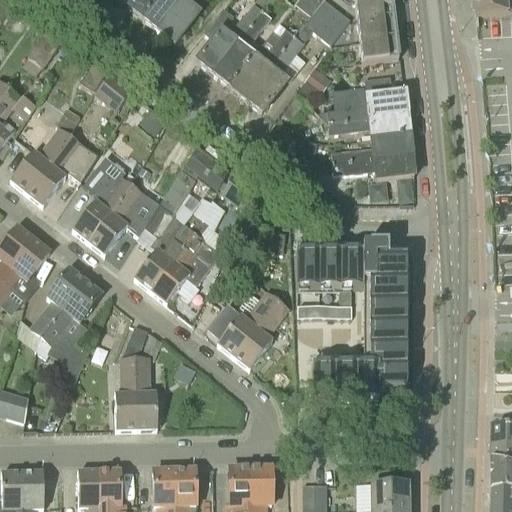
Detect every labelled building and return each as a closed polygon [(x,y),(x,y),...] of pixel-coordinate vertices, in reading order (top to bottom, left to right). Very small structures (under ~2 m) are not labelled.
[(0,0),(0,27),(18,7),(8,0),(0,0)] [(111,0),(125,11),(133,0),(111,0)] [(140,23),(158,0),(133,0),(125,11),(140,23)] [(156,35),(184,0),(158,0),(140,23),(156,35)] [(184,0),(156,35),(173,49),(197,20),(189,14),(200,0),(184,0)] [(211,80),(261,17),(273,1),(271,0),(261,0),(246,19),(245,18),(226,43),(220,38),(233,22),(222,13),(202,38),(212,46),(195,67),(211,80)] [(310,22),(323,4),(317,0),(301,0),(294,9),(310,22)] [(511,0),(473,0),(474,6),(473,9),(474,14),(475,17),(475,20),(511,18),(511,0)] [(356,27),(392,23),(390,3),(354,8),(356,27)] [(261,17),(211,80),(228,93),(252,63),(243,56),(269,23),(261,17)] [(294,42),(244,106),(260,118),(284,88),(275,81),(295,57),(294,56),(317,27),(310,22),(294,42)] [(358,49),(395,44),(392,23),(356,27),(358,49)] [(62,61),(69,50),(47,35),(27,63),(42,74),(54,55),(62,61)] [(272,38),(252,63),(228,93),(244,106),(294,42),(284,35),(278,43),(272,38)] [(395,44),(358,49),(361,69),(397,65),(395,44)] [(91,96),(105,77),(92,67),(77,86),(91,96)] [(320,98),(329,86),(313,74),(304,86),(320,98)] [(115,117),(128,100),(107,83),(94,99),(115,117)] [(327,130),(406,121),(403,99),(391,101),(389,83),(363,87),(366,113),(336,117),(336,118),(326,119),(327,130)] [(0,104),(9,94),(0,87),(0,104)] [(9,94),(0,104),(0,152),(14,135),(2,125),(20,102),(19,101),(19,102),(9,94)] [(291,126),(304,107),(295,100),(281,119),(291,126)] [(25,199),(71,143),(69,141),(80,121),(66,113),(55,131),(58,133),(37,160),(32,157),(9,186),(25,199)] [(164,127),(147,114),(136,129),(153,142),(164,127)] [(406,121),(327,130),(328,140),(338,139),(338,138),(367,135),(368,146),(408,142),(406,121)] [(408,142),(368,146),(369,156),(340,159),(340,158),(330,159),(332,170),(411,162),(408,142)] [(71,143),(25,199),(41,212),(64,182),(62,180),(65,178),(78,188),(97,162),(80,152),(81,151),(71,143)] [(288,164),(290,162),(296,155),(284,145),(276,154),(277,155),(288,164)] [(316,147),(300,145),(298,158),(314,161),(316,147)] [(215,197),(228,175),(203,155),(187,175),(215,197)] [(162,199),(181,168),(170,162),(151,193),(162,199)] [(411,162),(332,170),(333,181),(342,180),(342,182),(374,178),(375,187),(413,183),(411,162)] [(155,173),(146,168),(143,174),(151,179),(155,173)] [(87,248),(132,192),(121,184),(115,191),(95,175),(81,192),(102,207),(100,210),(95,206),(71,236),(87,248)] [(132,285),(149,298),(201,228),(192,220),(182,232),(171,224),(195,186),(180,177),(158,211),(143,234),(156,243),(149,252),(155,256),(132,285)] [(128,178),(123,185),(129,189),(134,182),(128,178)] [(232,178),(220,202),(246,221),(257,198),(232,178)] [(132,192),(87,248),(103,261),(127,232),(138,241),(143,234),(158,211),(156,209),(132,192)] [(219,260),(228,247),(201,228),(149,298),(165,311),(186,285),(195,292),(219,260)] [(0,287),(32,245),(16,232),(0,251),(0,287)] [(282,258),(284,238),(268,236),(266,257),(282,258)] [(32,245),(0,287),(0,308),(11,296),(22,305),(36,289),(29,283),(49,258),(32,245)] [(361,257),(295,257),(295,295),(296,295),(296,312),(349,312),(350,295),(362,295),(362,287),(367,287),(367,372),(310,372),(310,408),(377,408),(377,395),(405,395),(405,263),(386,263),(386,252),(361,252),(361,257)] [(28,351),(37,358),(39,344),(85,288),(68,274),(45,303),(51,307),(29,335),(20,327),(16,342),(28,351)] [(39,344),(37,358),(43,363),(61,341),(72,349),(60,379),(76,386),(89,356),(78,352),(89,338),(78,329),(101,300),(85,288),(39,344)] [(232,363),(277,306),(266,297),(244,324),(239,320),(215,351),(232,363)] [(288,315),(277,306),(232,363),(248,376),(271,346),(266,342),(288,315)] [(137,360),(146,338),(133,332),(124,355),(137,360)] [(154,363),(159,348),(149,340),(142,359),(154,363)] [(149,363),(139,364),(138,364),(134,364),(136,436),(156,436),(155,397),(149,397),(149,363)] [(138,364),(139,364),(121,364),(121,401),(114,401),(115,437),(136,436),(134,364),(138,364)] [(0,394),(0,421),(24,428),(31,404),(0,394)] [(511,431),(493,431),(492,452),(511,452),(511,431)] [(511,452),(492,452),(492,466),(511,471),(511,452)] [(511,471),(492,466),(492,497),(511,496),(511,471)] [(249,511),(249,474),(228,475),(228,511),(249,511)] [(270,474),(249,474),(249,511),(268,511),(268,510),(270,510),(270,474)] [(193,475),(172,476),(173,511),(188,511),(189,511),(194,511),(193,475)] [(173,511),(172,476),(152,476),(152,511),(173,511)] [(99,511),(99,477),(77,477),(77,511),(99,511)] [(118,477),(99,477),(99,511),(125,511),(119,511),(118,477)] [(21,511),(22,478),(0,478),(0,487),(0,509),(0,508),(0,511),(21,511)] [(43,511),(43,478),(22,478),(21,511),(43,511)] [(371,490),(370,511),(406,511),(406,489),(371,490)] [(313,511),(313,491),(301,491),(301,511),(313,511)] [(325,511),(325,491),(313,491),(313,511),(325,511)] [(511,511),(511,496),(492,497),(491,511),(511,511)]
